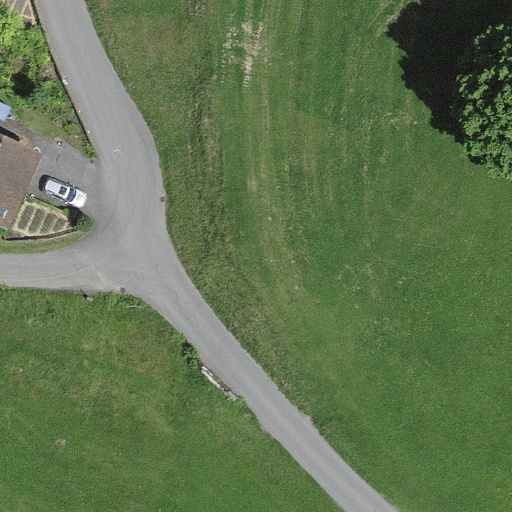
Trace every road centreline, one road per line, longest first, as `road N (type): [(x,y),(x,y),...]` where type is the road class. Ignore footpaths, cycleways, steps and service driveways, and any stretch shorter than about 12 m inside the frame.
road 1 (residential): [(351,511),(168,309),(66,0)]
road 2 (track): [(154,263),(0,277)]
